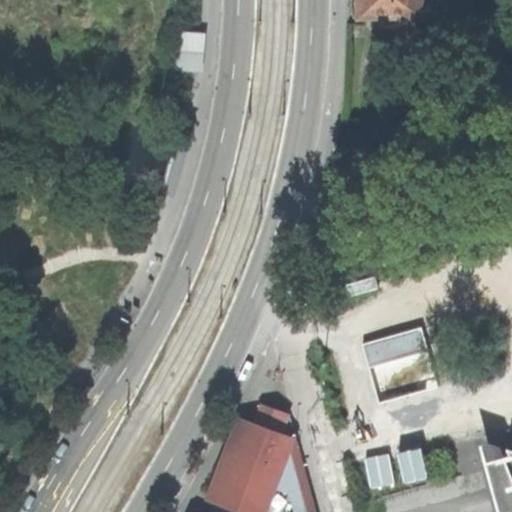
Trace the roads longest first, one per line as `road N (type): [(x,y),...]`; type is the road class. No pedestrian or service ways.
road 1 (secondary): [(240,0),(231,107),(193,247),(44,511)]
road 2 (secondary): [(133,511),(213,365),(278,206),(298,109),(305,0)]
